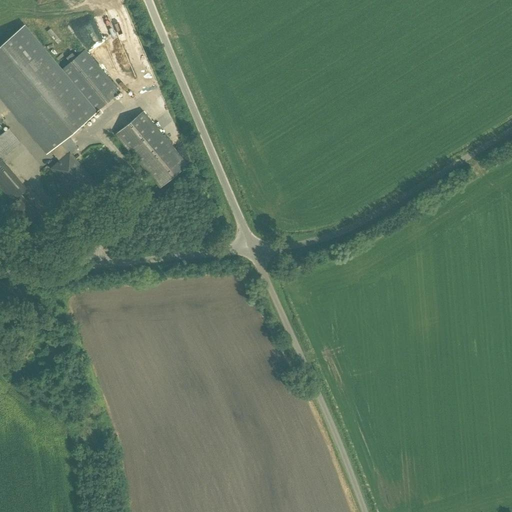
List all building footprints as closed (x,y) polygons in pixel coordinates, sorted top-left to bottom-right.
[(69,151),(71,153),(78,148),(67,134),(116,89),(84,51),(59,71),(20,24),(0,40),(0,100),(45,153),(59,141),(67,152),(69,151)] [(185,164),(139,112),(113,135),(159,187),(185,164)] [(0,136),(0,157),(1,159),(21,142),(9,129),(0,136)] [(69,151),(67,152),(49,168),(74,198),(94,182),(71,153),(69,151)] [(27,190),(1,159),(0,159),(0,185),(13,202),(6,208),(31,239),(47,226),(21,195),(27,190)]
